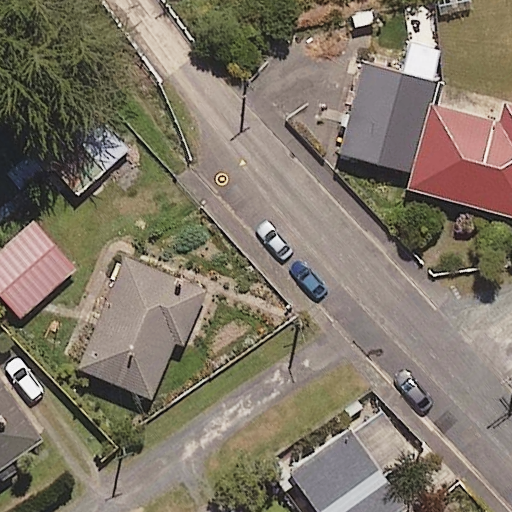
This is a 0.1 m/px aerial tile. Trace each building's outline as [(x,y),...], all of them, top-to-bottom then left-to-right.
[(440,80),(365,61),(341,154),(413,173),(408,189),(511,215),(511,103),(505,102),(500,121),(434,104),(440,80)] [(24,193),(52,168),(76,195),(129,146),(94,107),(57,140),(46,127),(1,167),(24,193)] [(74,267),(31,220),(0,247),(0,292),(21,316),(74,267)] [(204,294),(124,260),(78,368),(149,399),(174,341),(182,344),(204,294)] [(0,474),(45,443),(0,377),(0,474)] [(414,453),(379,406),(287,474),(314,511),(400,511),(406,508),(383,476),(414,453)]
